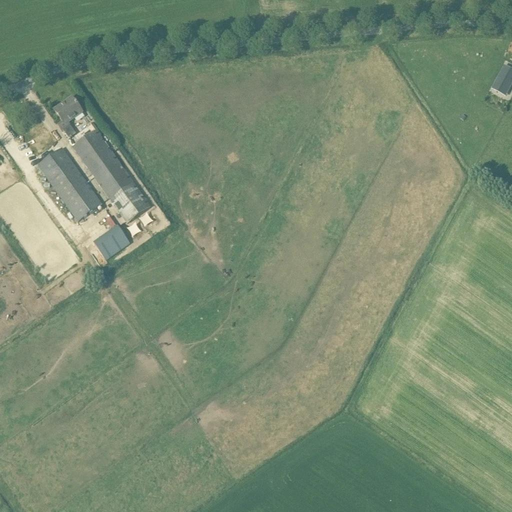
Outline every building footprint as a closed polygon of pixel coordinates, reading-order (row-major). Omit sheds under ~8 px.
[(511,84),(511,71),(504,67),(494,87),(507,94),(511,84)] [(82,113),(72,99),(54,112),(61,122),(57,125),(61,132),(70,126),(68,123),(82,113)] [(151,209),(91,125),(68,141),(128,225),(151,209)] [(102,206),(62,151),(38,167),(78,223),(102,206)] [(130,246),(118,229),(95,246),(106,262),(130,246)]
